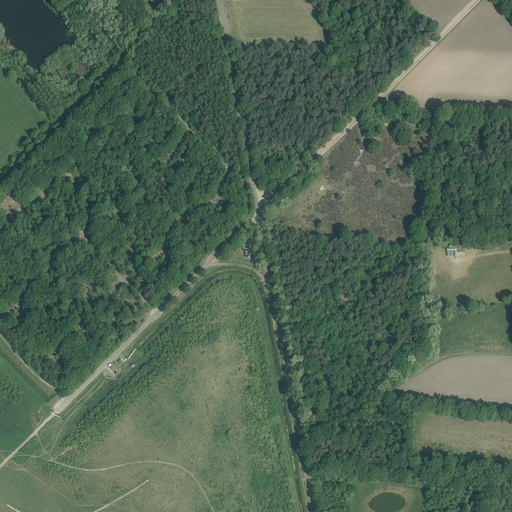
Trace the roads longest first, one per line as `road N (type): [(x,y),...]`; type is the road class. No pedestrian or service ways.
road 1 (unclassified): [(313,511),(258,214)]
road 2 (unclassified): [(257,208),(474,0)]
road 3 (unclassified): [(69,399),(258,214)]
road 4 (unclassified): [(16,162),(180,0)]
road 5 (unclassified): [(257,208),(218,0)]
road 6 (track): [(372,402),(443,354),(511,353)]
